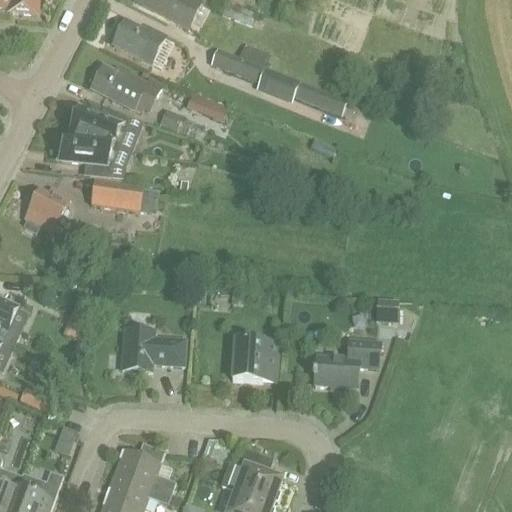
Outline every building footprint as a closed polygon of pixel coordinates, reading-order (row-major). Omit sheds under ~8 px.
[(11,0),(0,0),(0,10),(10,11),(9,16),(10,16),(11,0)] [(11,0),(10,16),(37,18),(38,0),(11,0)] [(189,32),(202,7),(188,0),(137,0),(135,5),(189,32)] [(222,19),(252,30),(257,17),(227,5),(222,19)] [(151,32),(149,37),(126,25),(114,49),(152,69),(167,40),(151,32)] [(239,62),(264,73),(269,60),(245,49),(239,62)] [(265,75),(265,73),(217,54),(213,65),(225,69),(223,74),(260,88),(265,75)] [(156,86),(150,83),(148,88),(125,77),(123,82),(103,72),(92,93),(135,114),(136,111),(142,114),(143,112),(148,114),(161,89),(156,86)] [(294,101),(299,88),(300,86),(265,73),(265,75),(260,88),(259,91),(258,93),(292,106),(294,101)] [(299,88),(294,101),(308,106),(343,119),(349,106),(313,93),(299,88)] [(229,111),(194,97),(188,113),(222,127),(229,111)] [(80,115),(71,138),(90,145),(100,149),(101,147),(118,154),(131,122),(109,114),(105,125),(80,115)] [(181,123),(168,118),(162,129),(174,135),(181,123)] [(90,145),(71,138),(70,142),(60,165),(61,165),(91,168),(90,181),(124,185),(125,176),(112,171),(112,170),(118,154),(101,147),(100,149),(90,145)] [(185,195),(186,186),(179,185),(178,193),(185,195)] [(92,210),(139,217),(143,193),(96,186),(92,210)] [(30,208),(32,210),(29,216),(25,223),(28,224),(24,231),(36,237),(39,230),(54,238),(71,203),(52,193),(49,199),(40,195),(37,200),(34,200),(30,208)] [(143,193),(139,217),(155,219),(158,195),(143,193)] [(110,255),(123,255),(123,242),(111,242),(110,255)] [(137,279),(152,280),(152,268),(137,268),(137,279)] [(195,294),(194,308),(205,308),(206,294),(195,294)] [(244,296),(233,295),(232,308),(243,309),(244,296)] [(0,341),(16,349),(21,337),(10,332),(19,313),(1,305),(3,301),(0,299),(0,341)] [(66,338),(83,345),(97,311),(80,304),(66,338)] [(377,305),(376,328),(398,329),(399,306),(377,305)] [(126,375),(127,377),(136,378),(138,376),(153,377),(153,369),(185,371),(187,345),(186,345),(155,343),(155,342),(155,335),(125,333),(122,375),(126,375)] [(16,349),(0,341),(0,355),(10,361),(16,349)] [(232,384),(276,387),(279,348),(235,345),(232,384)] [(349,345),(348,364),(317,362),(316,376),(315,381),(315,390),(358,393),(360,372),(379,373),(381,348),(350,345),(349,345)] [(53,403),(26,391),(20,404),(47,417),(53,403)] [(123,455),(114,478),(170,499),(174,488),(155,482),(160,468),(164,457),(142,449),(137,460),(123,455)] [(243,454),(238,469),(244,471),(244,470),(262,477),(268,462),(243,454)] [(0,466),(2,462),(0,461),(0,511),(10,511),(17,496),(0,489),(0,466)] [(244,471),(238,469),(230,466),(221,490),(235,495),(273,509),(282,484),(262,477),(244,470),(244,471)] [(17,494),(17,496),(10,511),(51,511),(55,505),(63,481),(50,476),(47,486),(41,503),(17,494)] [(170,511),(178,511),(182,503),(170,499),(114,478),(105,501),(134,511),(143,511),(147,503),(166,510),(168,511),(170,511)] [(235,495),(228,511),(271,511),(273,509),(235,495)] [(134,511),(105,501),(101,511),(134,511)]
